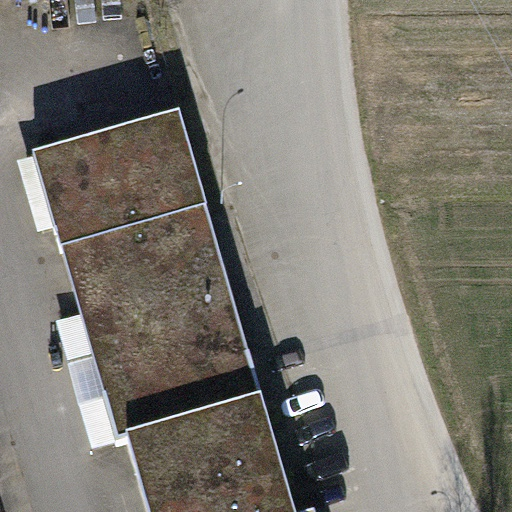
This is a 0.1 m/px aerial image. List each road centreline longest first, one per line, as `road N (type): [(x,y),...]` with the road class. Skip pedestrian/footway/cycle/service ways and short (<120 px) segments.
road 1 (track): [(461,511),(303,87)]
road 2 (track): [(0,167),(97,511)]
